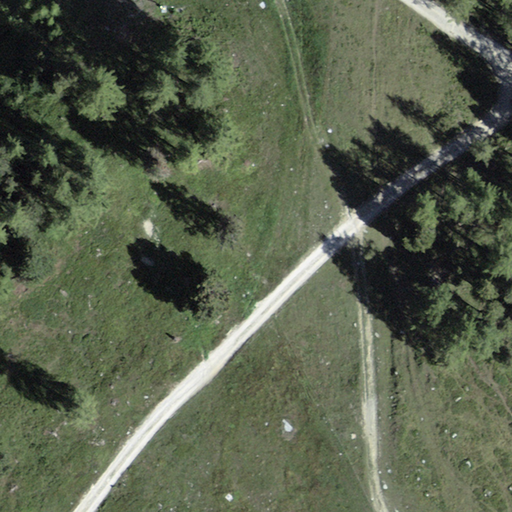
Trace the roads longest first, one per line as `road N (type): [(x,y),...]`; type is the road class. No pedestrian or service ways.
road 1 (track): [(511,80),(467,136),(246,320),(85,511)]
road 2 (track): [(406,0),(511,70)]
